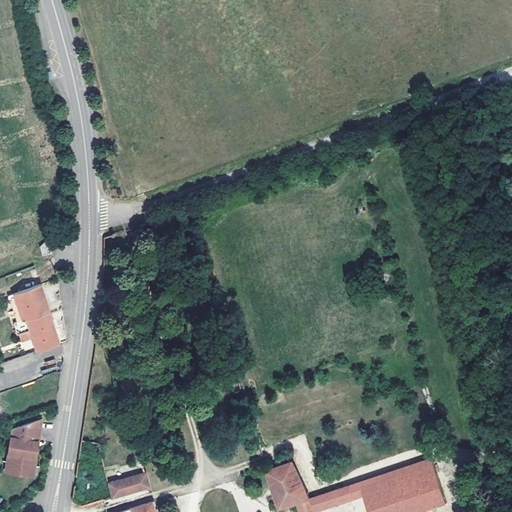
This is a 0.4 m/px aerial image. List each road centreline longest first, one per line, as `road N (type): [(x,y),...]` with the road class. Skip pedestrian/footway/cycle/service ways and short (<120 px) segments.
road 1 (unclassified): [(89,212),(160,201),(511,72)]
road 2 (secondary): [(54,511),(80,341),(89,212)]
road 3 (secondary): [(89,212),(79,109),(51,0)]
